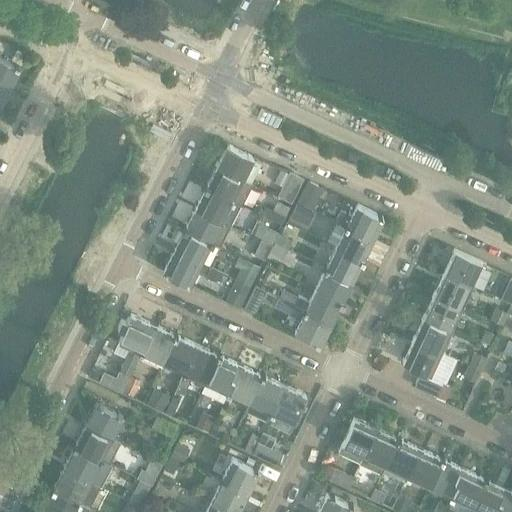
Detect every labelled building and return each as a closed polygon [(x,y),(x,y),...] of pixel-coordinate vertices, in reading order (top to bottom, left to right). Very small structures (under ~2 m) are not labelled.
[(0,57),(0,85),(8,89),(19,68),(0,57)] [(0,85),(0,105),(8,89),(0,85)] [(227,145),(217,166),(243,179),(254,158),(227,145)] [(206,187),(242,205),(243,205),(253,184),(243,179),(217,166),(206,187)] [(294,201),(305,176),(291,169),(280,195),(294,201)] [(292,216),(308,224),(326,186),(310,178),(292,216)] [(206,187),(196,207),(231,225),(242,205),(206,187)] [(336,220),(347,226),(373,238),(383,217),(357,204),(351,216),(341,211),(336,220)] [(185,228),(211,241),(221,246),(231,225),(196,207),(185,228)] [(285,258),(294,239),(264,223),(258,235),(275,244),(271,251),(285,258)] [(362,259),(373,238),(347,226),(346,228),(336,223),(327,241),(337,245),(336,246),(362,259)] [(185,228),(174,248),(201,262),(211,241),(185,228)] [(352,280),(362,259),(336,246),(326,267),(352,280)] [(201,262),(174,248),(164,270),(190,283),(201,262)] [(455,249),(444,272),(472,285),(482,262),(455,249)] [(226,297),(243,305),(263,264),(246,256),(226,297)] [(342,301),(352,280),(326,267),(316,288),(342,301)] [(444,272),(434,294),(462,307),(472,285),(444,272)] [(256,286),(248,300),(259,306),(267,291),(256,286)] [(331,322),(342,301),(316,288),(309,302),(283,289),(279,297),(331,322)] [(434,294),(424,316),(452,329),(462,307),(434,294)] [(321,344),(331,322),(279,297),(274,307),(301,319),(295,331),(321,344)] [(152,339),(158,327),(131,314),(127,322),(120,319),(116,327),(123,330),(118,341),(131,347),(119,371),(130,376),(141,352),(148,337),(152,339)] [(452,329),(424,316),(413,339),(441,351),(452,329)] [(175,335),(158,327),(152,339),(148,337),(141,352),(163,362),(175,335)] [(175,335),(163,362),(185,372),(191,358),(195,360),(201,347),(175,335)] [(441,351),(413,339),(403,362),(423,371),(421,374),(419,374),(414,385),(438,396),(443,385),(426,377),(428,373),(431,375),(441,351)] [(219,355),(201,347),(195,360),(191,358),(185,372),(176,391),(184,394),(192,375),(206,382),(219,355)] [(467,376),(478,379),(485,353),(474,350),(467,376)] [(219,355),(206,382),(228,392),(234,378),(230,376),(236,364),(219,355)] [(262,376),(236,364),(230,376),(234,378),(228,392),(250,402),(262,376)] [(267,421),(271,412),(278,398),(274,396),(280,384),(262,376),(250,402),(245,411),(267,421)] [(278,398),(271,412),(293,422),(306,396),(280,384),(274,396),(278,398)] [(97,403),(86,425),(112,438),(123,416),(97,403)] [(152,427),(171,437),(177,425),(158,415),(152,427)] [(360,463),(364,455),(370,441),(375,443),(380,431),(353,418),(337,452),(360,463)] [(86,425),(75,446),(101,459),(112,464),(122,443),(112,438),(86,425)] [(382,474),(386,465),(398,439),(380,431),(375,443),(370,441),(364,455),(360,463),(359,464),(382,474)] [(386,465),(407,475),(414,461),(418,463),(423,451),(398,439),(386,465)] [(75,446),(64,467),(90,480),(101,459),(75,446)] [(414,461),(407,475),(429,485),(441,459),(423,451),(418,463),(414,461)] [(232,458),(221,480),(247,493),(258,471),(232,458)] [(429,485),(451,495),(457,481),(453,479),(459,467),(441,459),(429,485)] [(140,463),(136,474),(141,477),(132,497),(145,502),(158,471),(140,463)] [(64,467),(53,489),(90,507),(101,486),(90,480),(64,467)] [(336,467),(332,479),(353,486),(357,475),(336,467)] [(451,495),(472,505),(484,479),(459,467),(453,479),(457,481),(451,495)] [(495,511),(501,501),(496,499),(502,487),(484,479),(472,505),(484,510),(482,511),(495,511)] [(232,511),(237,511),(247,493),(221,480),(210,501),(232,511)] [(386,492),(376,487),(371,498),(381,503),(386,492)] [(501,501),(495,511),(511,511),(511,491),(502,487),(496,499),(501,501)] [(53,489),(42,510),(45,511),(87,511),(90,507),(53,489)] [(318,511),(350,511),(354,506),(328,493),(318,511)] [(407,511),(411,496),(399,493),(395,508),(407,511)] [(126,511),(137,511),(141,506),(130,500),(124,511),(126,511)] [(232,511),(210,501),(205,511),(232,511)]
